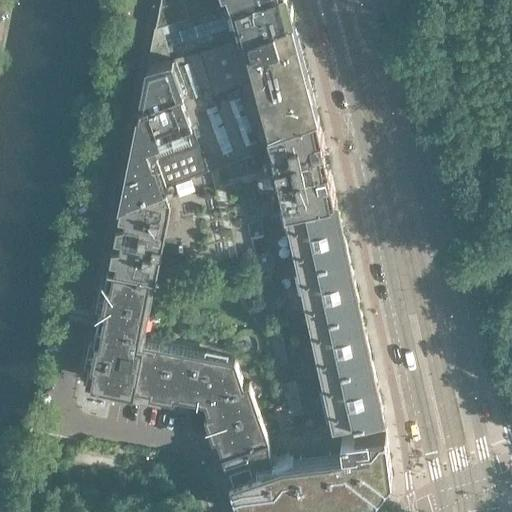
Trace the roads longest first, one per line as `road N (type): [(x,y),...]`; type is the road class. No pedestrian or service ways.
road 1 (residential): [(180,446),(78,426),(60,404),(139,0)]
road 2 (secondary): [(495,511),(449,302),(363,0)]
road 3 (secondary): [(322,0),(446,511)]
